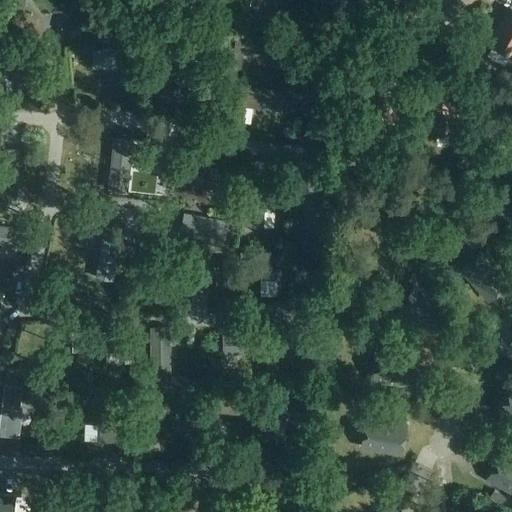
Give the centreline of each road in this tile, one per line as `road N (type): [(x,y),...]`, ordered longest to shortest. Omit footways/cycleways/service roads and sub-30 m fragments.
road 1 (residential): [(313,189),(295,475),(301,511)]
road 2 (residential): [(313,189),(511,219)]
road 3 (residential): [(329,0),(313,189)]
